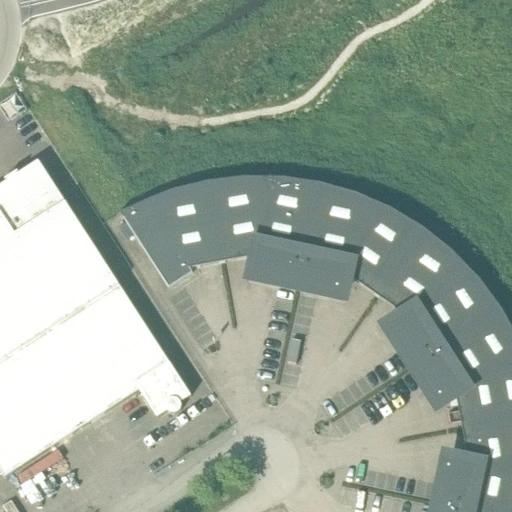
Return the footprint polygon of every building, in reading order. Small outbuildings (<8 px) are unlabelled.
[(191,398),(39,163),(19,176),(18,175),(19,174),(18,173),(12,177),(5,182),(6,183),(7,182),(8,183),(0,188),(0,470),(6,479),(140,392),(158,420),(168,412),(175,416),(178,415),(181,412),(182,408),(181,404),(191,398)] [(511,511),(511,329),(502,311),(480,282),(452,252),(424,230),(393,212),(355,195),(320,186),(285,180),(244,180),(208,184),(173,192),(147,203),(122,214),(113,220),(113,221),(122,216),(170,290),(193,275),(190,270),(257,258),(253,278),(343,298),(348,277),(406,317),(389,329),(439,407),(456,395),(469,465),(449,460),(437,511),(511,511)] [(376,359),(393,351),(389,342),(372,350),(376,359)] [(339,390),(346,404),(383,387),(377,373),(339,390)] [(379,392),(386,407),(397,402),(391,387),(379,392)] [(181,456),(134,488),(147,507),(178,485),(174,480),(185,472),(184,470),(188,467),(181,456)]
